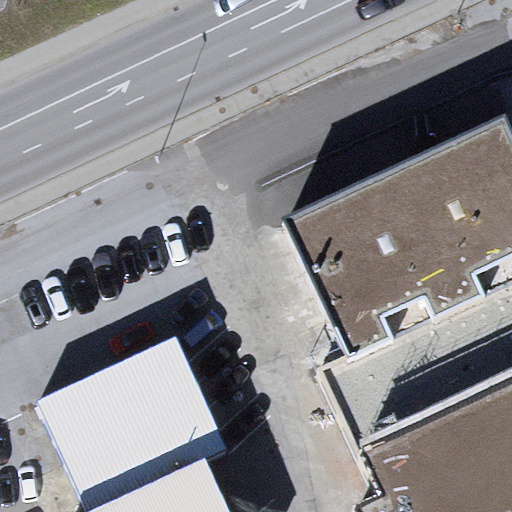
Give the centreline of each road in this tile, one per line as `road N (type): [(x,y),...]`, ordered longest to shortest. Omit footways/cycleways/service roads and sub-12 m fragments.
road 1 (unknown): [(195,169),(282,407),(309,511)]
road 2 (unclassified): [(0,147),(321,0)]
